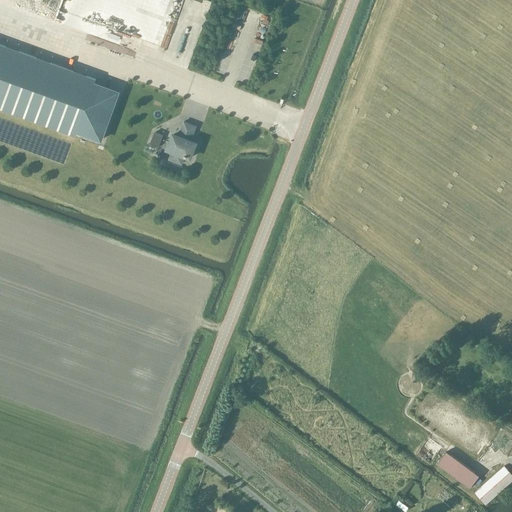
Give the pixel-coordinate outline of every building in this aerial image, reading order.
[(0,109),(75,136),(77,132),(100,141),(118,93),(98,85),(97,88),(93,87),(96,80),(0,44),(0,109)] [(184,122),(178,137),(173,135),(167,150),(172,152),(169,160),(181,164),(184,157),(186,157),(190,159),(195,144),(190,142),(196,127),(184,122)] [(149,135),(146,143),(154,146),(157,138),(149,135)] [(469,489),(479,476),(446,452),(437,465),(469,489)] [(485,505),(511,481),(511,475),(504,466),(474,493),(485,505)]
